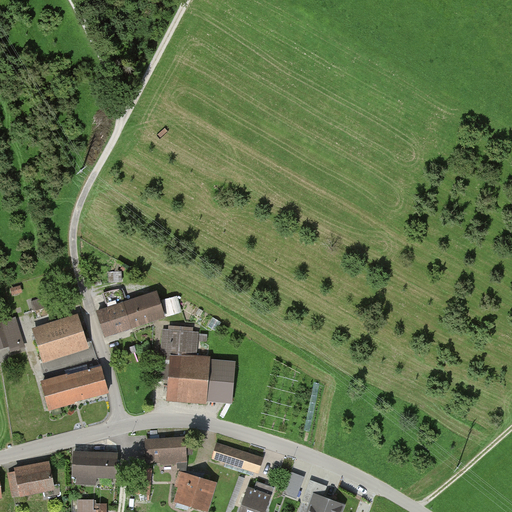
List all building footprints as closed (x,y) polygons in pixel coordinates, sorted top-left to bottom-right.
[(164,318),(156,295),(99,314),(106,338),(164,318)] [(88,349),(77,315),(32,329),(43,363),(88,349)] [(24,347),(16,321),(0,325),(0,352),(10,349),(11,352),(24,347)] [(197,358),(199,333),(164,330),(160,378),(171,379),(169,402),(205,405),(209,359),(197,358)] [(107,394),(100,368),(42,385),(50,410),(107,394)] [(187,463),(186,440),(159,441),(161,464),(187,463)] [(263,460),(219,446),(215,459),(259,473),(263,460)] [(117,480),(119,457),(77,455),(75,486),(95,487),(95,479),(117,480)] [(54,488),(49,464),(8,473),(13,496),(54,488)] [(206,511),(207,511),(216,485),(179,474),(175,487),(180,488),(175,502),(206,511)] [(304,480),(293,476),(286,495),(297,499),(304,480)] [(325,488),(311,483),(304,502),(312,505),(309,511),(342,511),(344,506),(322,498),(325,488)] [(239,511),(246,486),(236,484),(229,511),(239,511)] [(266,511),(271,498),(250,490),(242,511),(266,511)]
